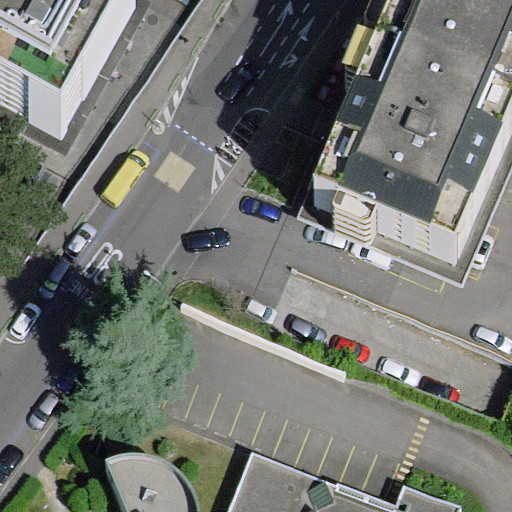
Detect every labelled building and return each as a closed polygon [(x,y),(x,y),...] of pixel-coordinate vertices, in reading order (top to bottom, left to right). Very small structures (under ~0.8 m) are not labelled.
[(136,16),(105,0),(4,0),(0,9),(0,115),(62,150),(136,16)] [(511,126),(511,0),(409,0),(379,70),(511,126)] [(459,279),(511,152),(511,126),(379,70),(316,219),(459,279)] [(253,458),(233,511),(449,511),(403,492),(396,511),(253,458)] [(194,511),(190,498),(172,481),(153,470),(111,475),(126,511),(194,511)]
